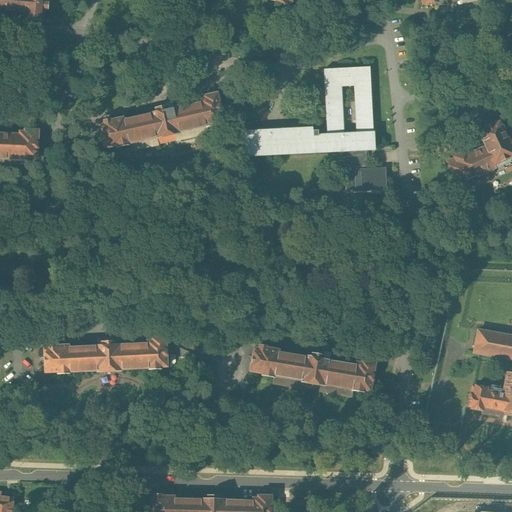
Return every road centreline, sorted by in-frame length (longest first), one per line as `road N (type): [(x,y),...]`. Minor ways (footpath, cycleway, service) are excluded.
road 1 (residential): [(398,488),(0,476)]
road 2 (residential): [(398,488),(409,316),(400,98)]
road 3 (residential): [(85,32),(287,69),(388,34)]
road 4 (residential): [(54,163),(61,104),(85,32)]
